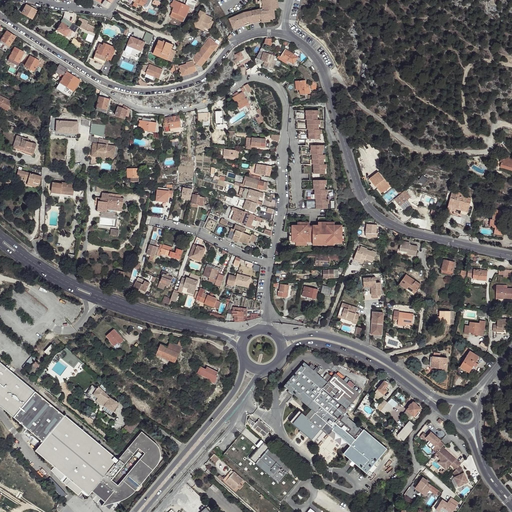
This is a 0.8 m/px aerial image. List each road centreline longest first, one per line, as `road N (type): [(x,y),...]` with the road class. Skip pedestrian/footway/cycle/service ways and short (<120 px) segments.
road 1 (residential): [(269,263),(281,211),(285,111),(275,85),(246,79),(195,107),(144,110),(0,22)]
road 2 (residential): [(0,15),(105,80),(141,89),(203,77),(245,36),(286,35)]
road 3 (residential): [(323,73),(354,179),(375,213),(410,232),(511,255)]
road 4 (secondary): [(247,333),(96,293),(0,234)]
road 5 (secondary): [(0,243),(102,304),(220,334),(240,347)]
road 6 (residential): [(323,73),(341,76),(361,104),(421,148),(488,149),(497,123),(511,125)]
road 7 (secondary): [(459,403),(348,343),(315,334),(280,338)]
road 8 (secondary): [(244,360),(236,388),(134,511)]
road 9 (secondary): [(282,352),(303,341),(346,350),(435,406)]
road 10 (secondary): [(144,511),(235,405)]
road 11 (residential): [(157,511),(231,426),(235,405)]
road 12 (track): [(491,141),(466,121),(466,76),(478,62),(511,66)]
road 13 (residential): [(269,263),(198,231),(151,221)]
